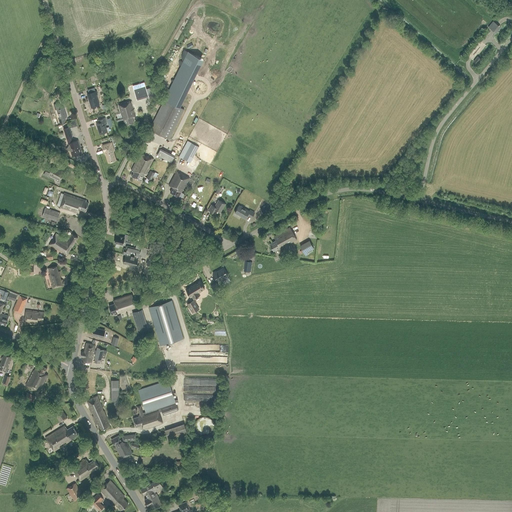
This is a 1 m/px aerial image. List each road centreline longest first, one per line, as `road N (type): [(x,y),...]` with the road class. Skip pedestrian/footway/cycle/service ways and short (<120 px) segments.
road 1 (unclassified): [(228,246),(326,193),(360,189),(419,200)]
road 2 (tertiary): [(103,187),(44,0)]
road 3 (unclassified): [(419,200),(438,128),(511,37)]
road 4 (secondary): [(144,511),(77,403),(70,367)]
road 5 (unclassified): [(92,290),(116,293),(159,280),(228,246)]
road 6 (residential): [(228,246),(116,180)]
